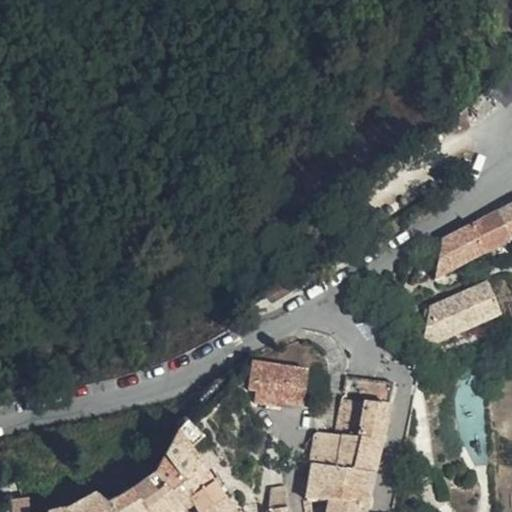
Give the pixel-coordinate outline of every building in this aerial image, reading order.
[(511,207),(501,213),(511,239),(511,207)] [(351,222),(354,238),(376,227),(369,213),(351,222)] [(487,253),(511,240),(511,239),(501,213),(476,226),(487,253)] [(354,238),(351,222),(327,233),(337,256),(346,252),(351,262),(358,259),(349,241),(354,238)] [(437,278),(487,253),(476,226),(442,243),(437,278)] [(505,313),(491,281),(432,306),(424,345),(505,313)] [(309,373),(253,364),(249,391),(305,400),(309,373)] [(305,497),(328,502),(364,504),(372,473),(349,469),(356,436),(356,435),(358,426),(364,399),(369,378),(346,376),(331,433),(340,435),(336,453),(334,467),(310,464),(305,497)] [(369,378),(364,399),(389,403),(394,380),(369,378)] [(389,403),(364,399),(358,426),(382,430),(389,403)] [(180,473),(201,460),(193,449),(207,436),(193,420),(180,432),(167,453),(180,473)] [(358,426),(356,435),(380,438),(382,430),(358,426)] [(312,449),(336,453),(340,435),(331,433),(314,431),(312,449)] [(380,438),(356,435),(356,436),(349,469),(372,473),(380,438)] [(334,467),(336,453),(312,449),(310,464),(334,467)] [(188,484),(180,473),(167,453),(154,474),(182,505),(190,500),(189,496),(184,487),(188,484)] [(214,480),(201,460),(180,473),(188,484),(184,487),(189,496),(214,480)] [(154,474),(131,491),(145,511),(169,511),(182,505),(154,474)] [(190,500),(197,510),(227,498),(214,480),(189,496),(190,500)] [(145,511),(131,491),(115,503),(120,511),(145,511)] [(102,492),(93,497),(103,511),(120,511),(115,503),(102,492)] [(103,511),(93,497),(71,508),(72,511),(103,511)] [(236,511),(227,498),(197,510),(197,511),(236,511)] [(284,507),(283,499),(269,502),(271,511),(267,511),(266,511),(289,511),(288,507),(284,507)] [(362,511),(364,504),(328,502),(326,511),(362,511)]
